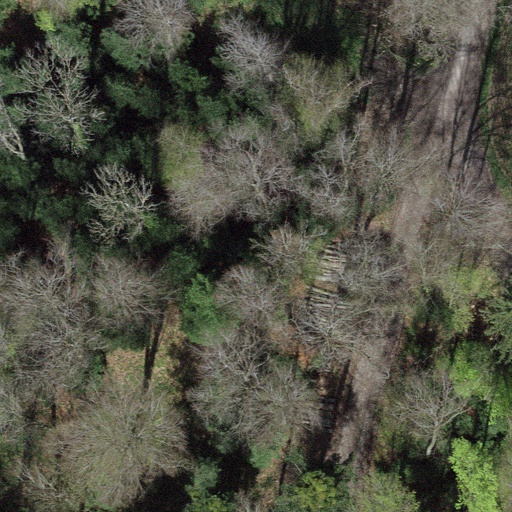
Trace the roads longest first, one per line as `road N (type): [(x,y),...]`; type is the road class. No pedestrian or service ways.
road 1 (track): [(335,511),(441,149)]
road 2 (track): [(488,0),(441,149),(511,263)]
